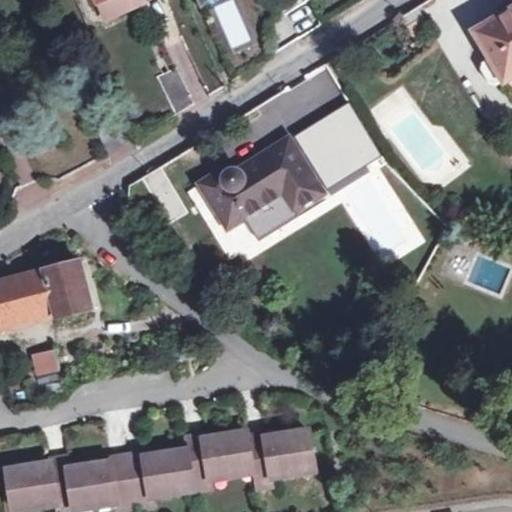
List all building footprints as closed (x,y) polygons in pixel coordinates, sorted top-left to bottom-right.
[(147,6),(143,0),(100,0),(110,21),(147,6)] [(233,0),(230,0),(213,7),(230,46),(249,38),(233,0)] [(511,78),(511,3),(510,5),(511,7),(511,13),(476,33),(491,58),(482,64),(481,71),(489,85),(497,85),(504,80),(505,83),(511,78)] [(161,77),(177,115),(194,104),(179,69),(161,77)] [(408,98),(376,124),(432,192),(461,169),(408,98)] [(138,139),(125,107),(95,124),(109,156),(138,139)] [(220,173),(201,185),(228,229),(283,195),(294,212),(322,194),(289,141),(226,180),(220,173)] [(81,261),(18,278),(30,323),(58,316),(59,320),(94,311),(84,272),(81,261)] [(18,278),(0,282),(0,302),(7,329),(30,323),(18,278)] [(34,375),(59,372),(57,349),(32,352),(34,375)] [(34,467),(9,471),(13,502),(31,500),(32,508),(61,503),(99,498),(100,505),(125,502),(162,496),(186,492),(221,487),(245,484),(244,476),(262,474),(263,481),(264,490),(281,487),(306,484),(305,474),(315,473),(309,433),(284,437),(285,441),(266,444),(265,436),(248,439),(247,434),(222,438),(223,443),(205,446),(204,437),(187,440),(188,451),(165,455),(165,460),(147,463),(145,454),(112,460),(113,468),(95,471),(94,466),(70,470),(68,459),(51,461),(52,469),(34,472),(34,467)] [(316,482),(315,473),(305,474),(306,484),(316,482)] [(244,476),(245,484),(263,481),(262,474),(244,476)] [(221,487),(186,492),(187,500),(222,495),(221,487)] [(281,487),(264,490),(265,497),(282,495),(281,487)] [(162,496),(125,502),(126,511),(130,511),(163,507),(162,496)] [(99,498),(61,503),(62,511),(100,505),(99,498)] [(31,500),(13,502),(14,510),(32,508),(31,500)]
